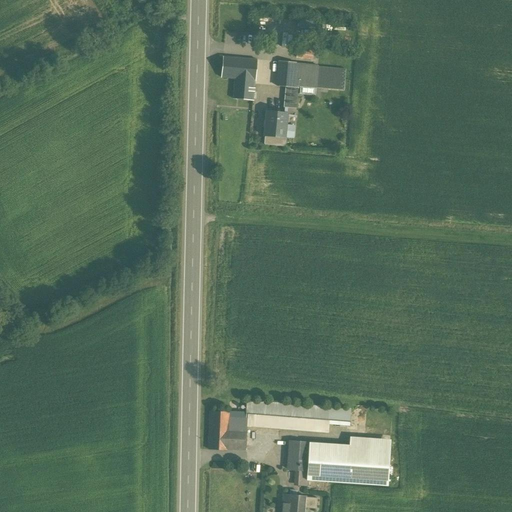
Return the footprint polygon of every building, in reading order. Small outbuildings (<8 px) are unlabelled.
[(291,47),(292,34),(282,34),(282,47),(291,47)] [(313,48),(297,46),(296,57),(312,59),(313,48)] [(257,61),(223,57),(221,78),(235,79),(233,99),(253,101),(257,61)] [(295,63),(279,62),(277,86),(285,87),(293,88),(293,87),(295,65),(295,63)] [(295,65),(293,87),(315,89),(317,67),(295,65)] [(297,88),(293,88),(285,87),(283,108),(296,109),(297,88)] [(286,114),(266,112),(264,144),(264,145),(283,147),(286,144),(286,140),(284,138),(284,137),(285,126),(286,114)] [(294,127),(285,126),(284,137),(293,138),(294,127)] [(350,410),(246,402),(246,414),(245,426),(246,426),(328,433),(329,422),(349,424),(350,410)] [(246,414),(210,412),(208,450),(228,451),(228,450),(245,450),(246,426),(245,426),(246,414)] [(349,446),(390,448),(390,441),(350,438),(349,446)] [(307,464),(309,443),(290,442),(288,470),(294,470),(307,471),(307,464)] [(349,446),(309,443),(307,464),(307,471),(306,480),(388,486),(390,448),(349,446)] [(306,480),(307,471),(294,470),(293,486),(306,486),(306,480)] [(290,495),(284,495),(282,511),(301,511),(302,508),(305,508),(316,509),(317,498),(305,497),(296,496),(290,495)]
